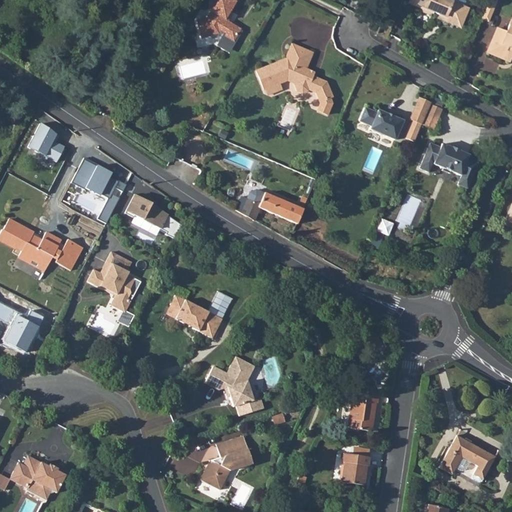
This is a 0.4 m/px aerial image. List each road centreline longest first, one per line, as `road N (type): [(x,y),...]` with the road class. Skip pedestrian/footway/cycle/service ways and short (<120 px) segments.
road 1 (tertiary): [(0,66),(245,232),(409,316)]
road 2 (residential): [(0,380),(12,387),(61,381),(121,403),(160,511)]
road 3 (residential): [(437,306),(511,141)]
road 4 (residential): [(511,130),(498,113),(361,40)]
road 5 (residential): [(418,345),(387,511)]
